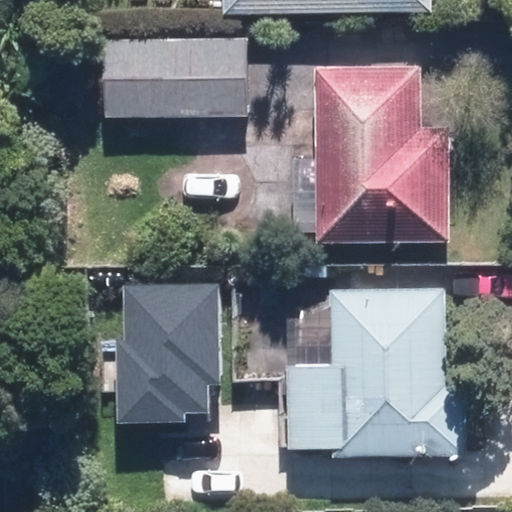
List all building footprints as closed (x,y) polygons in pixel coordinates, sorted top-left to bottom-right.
[(238,0),(239,13),(419,9),(419,0),(238,0)] [(240,51),(111,53),(113,113),(181,112),(181,148),(242,147),(240,51)] [(412,79),(320,81),(323,249),(437,246),(434,141),(414,141),(412,79)] [(208,289),(118,291),(119,360),(137,360),(138,412),(210,411),(208,289)] [(442,296),(335,298),(337,372),(304,372),(306,444),(336,444),(336,454),(445,451),(442,296)]
